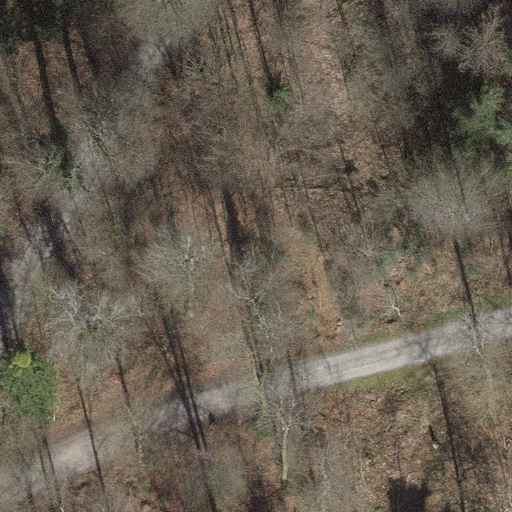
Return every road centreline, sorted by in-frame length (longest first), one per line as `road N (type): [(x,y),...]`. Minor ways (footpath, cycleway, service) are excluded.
road 1 (track): [(0,475),(291,375),(511,317)]
road 2 (track): [(0,290),(176,0)]
